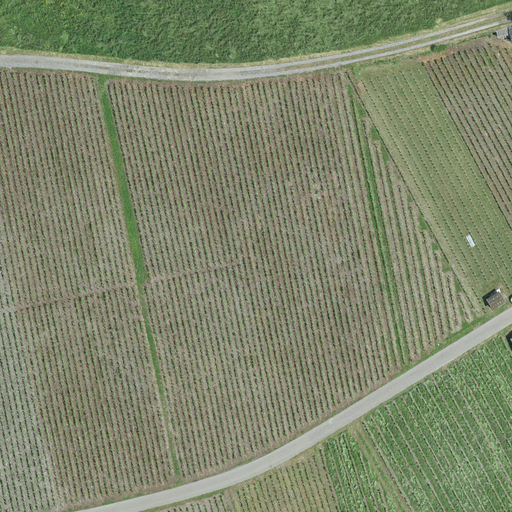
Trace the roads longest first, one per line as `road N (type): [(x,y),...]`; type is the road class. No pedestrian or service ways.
road 1 (track): [(511,15),(281,69),(197,74),(0,61)]
road 2 (unclassified): [(511,315),(252,470),(111,511)]
